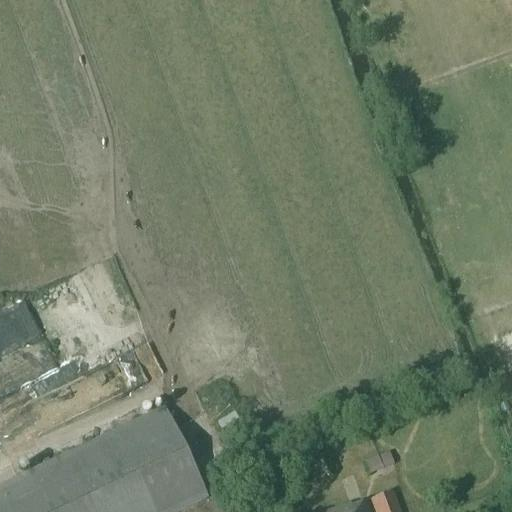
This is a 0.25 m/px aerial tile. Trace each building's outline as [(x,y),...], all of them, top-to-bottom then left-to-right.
[(81,311),(79,311),(78,325),(91,326),(91,334),(114,335),(115,301),(82,300),(81,311)] [(17,392),(61,370),(47,340),(2,361),(17,392)] [(179,511),(206,499),(163,410),(0,486),(0,511),(179,511)] [(388,453),(377,457),(383,470),(394,466),(388,453)] [(370,501),(373,511),(399,511),(392,493),(370,501)]
